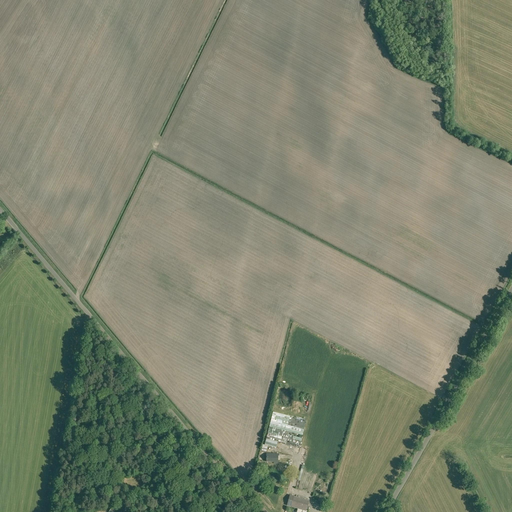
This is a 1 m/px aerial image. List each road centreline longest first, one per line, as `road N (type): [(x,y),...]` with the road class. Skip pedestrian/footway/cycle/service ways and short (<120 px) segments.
road 1 (unclassified): [(254,511),(0,213)]
road 2 (unclassified): [(385,511),(511,287)]
